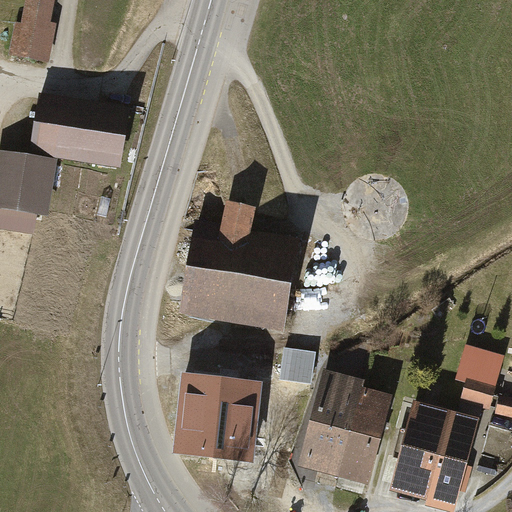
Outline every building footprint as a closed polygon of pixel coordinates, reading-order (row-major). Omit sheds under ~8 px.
[(52,56),(58,0),(23,0),(17,52),(52,56)] [(131,109),(42,95),(32,155),(62,160),(121,170),(131,109)] [(0,153),(0,212),(52,221),(62,160),(32,155),(1,150),(0,153)] [(219,225),(193,220),(177,315),(283,332),(299,239),(250,231),(254,207),(222,202),(219,225)] [(466,377),(460,398),(491,408),(509,351),(468,338),(457,374),(466,377)] [(314,353),(282,349),(278,380),(310,384),(314,353)] [(244,364),(221,362),(220,374),(243,376),(244,364)] [(364,379),(323,369),(298,466),(339,477),(362,387),(364,379)] [(270,383),(182,373),(174,449),(252,457),(255,433),(265,434),(270,383)] [(393,394),(362,387),(339,477),(370,485),(393,394)] [(511,413),(511,394),(503,393),(499,411),(511,413)] [(429,501),(452,410),(414,400),(390,491),(429,501)] [(456,511),(481,418),(452,410),(429,501),(427,506),(447,511),(456,511)]
